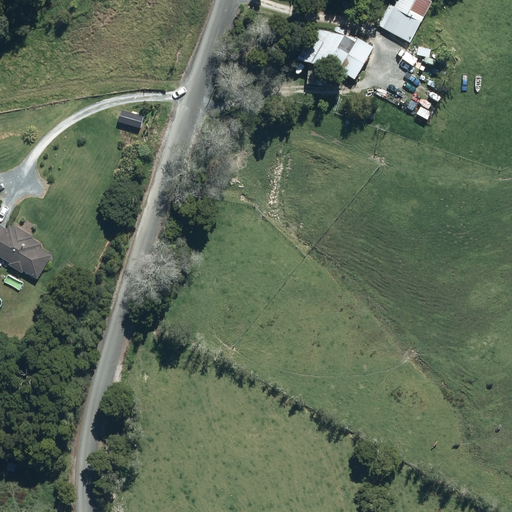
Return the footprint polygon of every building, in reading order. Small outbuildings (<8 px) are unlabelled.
[(386,3),(374,24),(408,43),(430,3),(425,0),(396,0),(393,7),(386,3)] [(355,42),(343,35),(340,34),(329,32),(312,28),(295,60),(325,66),(338,74),(339,71),(354,80),(372,48),(356,39),(355,42)] [(416,55),(429,58),(431,51),(418,48),(416,55)] [(305,85),(327,87),(329,69),(306,67),(305,85)] [(420,107),(416,115),(428,121),(432,113),(420,107)] [(119,123),(142,129),(145,117),(122,111),(119,123)] [(0,257),(11,263),(9,266),(23,274),(24,272),(39,280),(53,256),(40,248),(42,245),(34,240),(35,238),(16,226),(15,229),(10,226),(8,230),(0,225),(0,257)]
